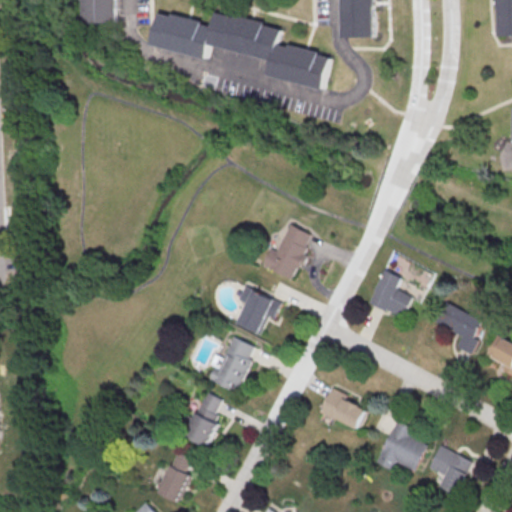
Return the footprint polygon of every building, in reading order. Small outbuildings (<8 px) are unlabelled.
[(85,0),(86,25),(119,24),(118,0),(85,0)] [(374,0),(376,40),(344,41),(342,0),(374,0)] [(511,0),(498,0),(499,37),(511,36),(511,0)] [(159,14),(172,17),(173,15),(203,23),(203,25),(212,27),(216,13),(234,18),(235,16),(265,24),(265,26),(283,31),(279,45),(289,48),(290,46),(320,53),(319,56),(332,60),(323,91),(269,76),(273,62),(209,45),(206,60),(151,45),(159,14)] [(294,278),(315,234),(292,223),(279,250),(273,248),(265,265),(294,278)] [(371,302),(405,317),(415,295),(399,288),(404,277),(387,269),(371,302)] [(283,302),(247,285),(241,299),(249,302),(239,323),(262,333),(270,316),(276,318),(283,302)] [(482,339),(477,337),(485,319),(448,301),(438,321),(464,334),(459,345),(475,353),(482,339)] [(511,341),(511,375),(503,371),(506,365),(488,356),(498,334),(511,341)] [(254,358),(252,357),(257,345),(236,335),(226,357),(217,353),(213,363),(218,366),(212,378),(239,390),(254,358)] [(349,394),(334,387),(322,411),(358,428),(368,408),(347,398),(349,394)] [(210,445),(221,423),(215,420),(226,399),(208,391),(188,435),(210,445)] [(377,462),(391,468),(395,460),(416,470),(427,443),(410,436),(414,427),(395,419),(377,462)] [(429,467),(444,474),(439,485),(456,494),(473,460),(440,444),(429,467)] [(193,474),(190,473),(198,457),(181,449),(160,492),(179,501),(193,474)] [(136,511),(157,511),(147,501),(136,511)]
